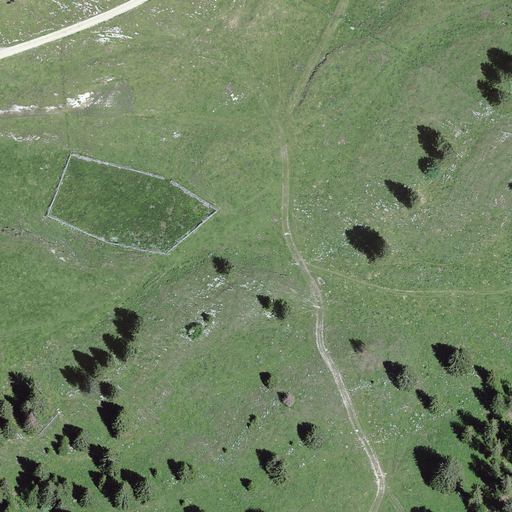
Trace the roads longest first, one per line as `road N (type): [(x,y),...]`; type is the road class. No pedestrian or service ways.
road 1 (track): [(372,511),(380,478),(322,348),(318,298),(284,221),(283,127),(344,0)]
road 2 (track): [(283,127),(90,112),(0,116)]
road 3 (track): [(0,53),(139,0)]
